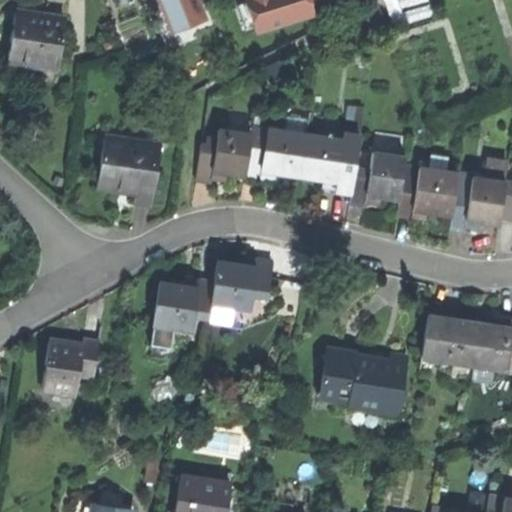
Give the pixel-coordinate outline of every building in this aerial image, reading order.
[(201,0),(159,0),(169,30),(207,18),(201,0)] [(240,0),(249,32),(314,14),(310,0),(311,0),(240,0)] [(7,60),(57,69),(65,22),(15,14),(11,37),(7,60)] [(171,126),(183,128),(185,113),(173,112),(171,126)] [(224,176),(244,179),(248,151),(249,144),(250,138),(217,133),(215,149),(213,157),(211,174),(224,176)] [(265,146),(264,153),(261,175),(273,177),(299,180),(305,138),(266,133),(265,146)] [(342,143),(305,138),(299,180),(322,184),(337,186),(340,157),(342,143)] [(159,150),(102,141),(95,188),(114,191),(132,194),(130,207),(150,210),(159,150)] [(265,146),(249,144),(248,151),(264,153),(265,146)] [(200,147),(199,155),(213,157),(215,149),(200,147)] [(264,153),(248,151),(244,179),(259,182),(259,180),(261,175),(264,153)] [(209,190),(210,181),(211,174),(213,157),(199,155),(194,188),(209,190)] [(370,155),(368,173),(365,197),(379,198),(398,201),(400,187),(403,160),(370,155)] [(340,157),(337,186),(336,193),(350,195),(354,171),(355,159),(340,157)] [(368,173),(354,171),(350,195),(349,207),(363,209),(364,203),(365,197),(368,173)] [(417,171),(414,189),(411,211),(412,211),(426,213),(451,216),(453,203),(454,195),(456,176),(417,171)] [(223,183),(224,176),(211,174),(210,181),(218,182),(223,183)] [(468,197),(467,205),(465,223),(466,223),(479,224),(497,227),(498,221),(503,186),(470,181),(468,197)] [(511,183),(503,183),(503,186),(498,221),(511,223),(511,183)] [(336,193),(337,186),(322,184),(321,190),(327,191),(336,193)] [(414,189),(400,187),(398,201),(396,216),(411,218),(412,217),(412,211),(411,211),(414,189)] [(468,197),(454,195),(453,203),(467,205),(468,197)] [(378,205),(379,198),(365,197),(364,203),(371,204),(378,205)] [(467,205),(453,203),(451,216),(448,232),(465,234),(465,230),(466,223),(465,223),(467,205)] [(478,231),(479,224),(466,223),(465,230),(472,230),(478,231)] [(240,262),(239,268),(255,270),(256,264),(247,263),(240,262)] [(256,264),(255,270),(252,293),(267,295),(270,266),(256,264)] [(215,265),(212,286),(209,306),(249,311),(252,293),(255,270),(239,268),(215,265)] [(197,286),(196,291),(193,314),(208,316),(209,306),(212,286),(197,284),(197,286)] [(152,328),(190,333),(193,314),(196,291),(182,290),(157,286),(152,328)] [(420,362),(436,364),(442,321),(443,314),(443,313),(427,310),(420,362)] [(451,315),(443,314),(442,321),(457,323),(457,316),(451,315)] [(442,321),(436,364),(474,369),(480,326),(457,323),(442,321)] [(511,330),(500,329),(480,326),(474,369),(507,373),(509,357),(510,349),(511,335),(511,330)] [(80,339),(78,349),(81,350),(77,380),(91,382),(97,341),(80,339)] [(45,345),(39,390),(75,395),(77,380),(81,350),(78,349),(62,347),(45,345)] [(318,396),(348,400),(354,362),(354,357),(324,353),(318,396)] [(373,364),(354,362),(348,400),(347,406),(397,413),(405,359),(390,357),(389,367),(373,364)] [(221,511),(226,484),(177,476),(171,511),(221,511)] [(485,502),(483,511),(499,511),(501,505),(485,502)]
